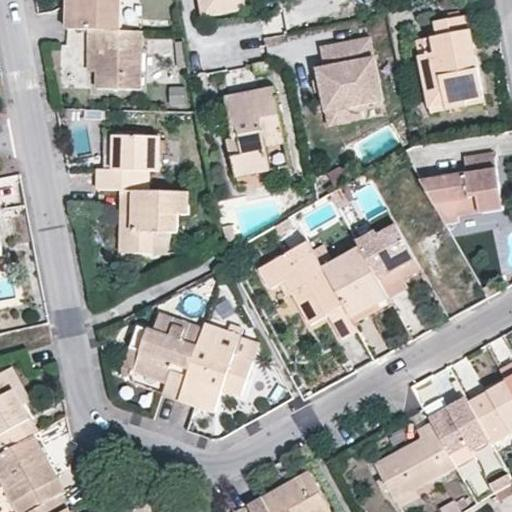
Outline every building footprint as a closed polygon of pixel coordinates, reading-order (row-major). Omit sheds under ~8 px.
[(68,0),(68,28),(91,28),(121,28),(120,0),(68,0)] [(218,0),(207,2),(210,17),(248,10),(245,0),(218,0)] [(483,88),(478,63),(468,16),(435,23),(438,36),(418,40),(430,98),(483,88)] [(121,28),(91,28),(90,71),(98,72),(99,87),(142,88),(143,29),(121,28)] [(371,36),(322,46),(326,66),(318,68),(321,81),(326,79),(327,88),(322,89),(327,111),(347,107),(384,100),(371,36)] [(327,88),(326,79),(321,81),(315,82),(316,90),(322,89),(327,88)] [(267,146),(285,142),(275,88),(226,97),(235,141),(241,141),(243,154),(233,156),(237,176),(271,170),(267,146)] [(430,98),(432,108),(485,97),(483,88),(430,98)] [(347,107),(327,111),(329,125),(350,121),(347,107)] [(104,117),(104,109),(84,108),(84,117),(104,117)] [(101,169),(101,189),(124,190),(149,190),(149,169),(161,169),(161,151),(161,139),(161,135),(156,135),(143,135),(116,135),(116,154),(116,169),(108,169),(101,169)] [(497,168),(494,151),(465,155),(468,172),(497,168)] [(497,168),(468,172),(422,180),(447,224),(463,221),(462,214),(503,208),(497,168)] [(123,252),(152,253),(153,232),(178,232),(178,213),(188,214),(188,190),(149,190),(124,190),(123,252)] [(295,228),(289,218),(276,226),(282,236),(295,228)] [(359,241),(362,247),(389,296),(408,285),(404,278),(421,266),(399,226),(381,236),(377,231),(359,241)] [(359,329),(352,316),(325,267),(310,240),(262,267),(274,288),(288,281),(312,322),(329,313),(343,337),(359,329)] [(362,247),(325,267),(352,316),(389,296),(362,247)] [(160,312),(154,331),(139,325),(124,366),(168,382),(164,394),(179,399),(195,354),(204,327),(160,312)] [(215,413),(223,388),(242,395),(255,359),(237,353),(242,335),(206,322),(204,327),(195,354),(179,399),(215,413)] [(242,335),(237,353),(255,359),(260,342),(242,335)] [(507,382),(511,390),(511,363),(500,370),(507,382)] [(23,405),(33,399),(14,366),(3,372),(23,405)] [(39,434),(23,405),(3,372),(0,373),(0,446),(4,453),(34,437),(39,434)] [(511,390),(507,382),(470,402),(490,439),(492,443),(510,432),(511,433),(511,390)] [(431,419),(450,408),(445,398),(425,409),(431,419)] [(433,423),(449,452),(469,442),(472,449),(490,439),(470,402),(468,399),(450,408),(431,419),(433,423)] [(419,431),(423,439),(378,465),(397,500),(458,467),(449,452),(433,423),(419,431)] [(0,488),(6,486),(19,511),(29,511),(61,495),(65,492),(34,437),(4,453),(0,455),(0,488)] [(472,449),(469,442),(449,452),(458,467),(476,456),(472,449)] [(331,511),(308,472),(249,505),(252,511),(331,511)] [(511,484),(501,491),(507,501),(511,498),(511,484)] [(70,511),(61,495),(29,511),(70,511)]
